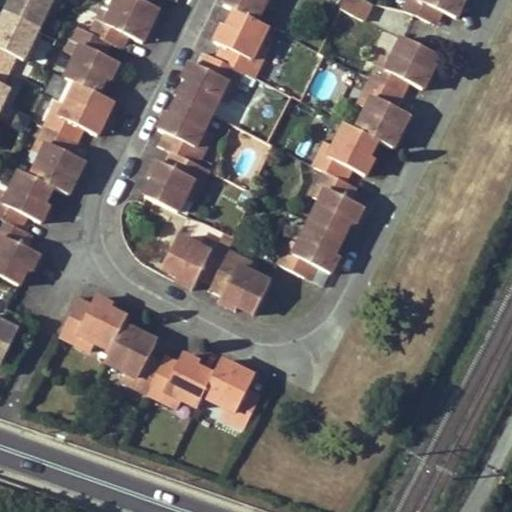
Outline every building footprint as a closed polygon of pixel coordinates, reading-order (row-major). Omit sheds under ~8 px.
[(5,0),(0,12),(0,104),(8,88),(0,83),(0,82),(6,69),(12,56),(21,60),(49,0),(5,0)] [(21,214),(29,218),(40,224),(49,206),(44,204),(51,189),(62,194),(70,177),(76,180),(85,162),(72,156),(64,152),(71,140),(77,127),(85,130),(96,136),(105,119),(100,117),(108,101),(97,95),(104,79),(108,81),(118,64),(106,58),(99,54),(104,42),(112,46),(115,47),(122,34),(130,38),(141,43),(149,27),(144,25),(152,8),(135,0),(116,0),(111,12),(103,9),(90,35),(77,29),(65,53),(75,58),(65,79),(76,86),(66,106),(58,103),(34,152),(41,156),(31,177),(19,172),(8,195),(0,191),(0,220),(1,221),(0,222),(0,278),(18,288),(26,270),(31,271),(38,254),(28,249),(21,245),(26,233),(23,231),(15,227),(21,214)] [(144,199),(178,214),(185,199),(189,191),(197,195),(208,171),(197,165),(208,142),(199,138),(203,131),(217,101),(221,92),(231,96),(242,74),(252,79),(264,53),(257,50),(261,43),(268,28),(256,22),(263,8),(267,0),(275,4),(277,0),(226,0),(223,7),(235,12),(227,27),(221,26),(214,43),(221,47),(234,53),(228,66),(215,60),(209,72),(198,67),(190,63),(181,81),(186,84),(179,99),(170,115),(166,113),(158,131),(165,134),(176,139),(170,153),(182,160),(176,172),(163,165),(156,162),(147,180),(153,182),(144,199)] [(275,4),(267,0),(263,8),(271,11),(275,4)] [(344,0),(341,11),(364,19),(370,2),(363,0),(344,0)] [(408,0),(403,12),(430,24),(436,11),(444,14),(455,19),(463,3),(458,0),(408,0)] [(157,11),(152,8),(144,25),(149,27),(157,11)] [(436,11),(430,24),(438,27),(444,14),(436,11)] [(122,34),(115,47),(123,51),(130,38),(122,34)] [(278,266),(303,280),(310,267),(318,270),(330,276),(338,258),(334,256),(342,240),(349,225),(354,227),(363,210),(351,204),(344,200),(350,188),(346,186),(338,182),(346,168),(353,172),(364,177),(373,160),(368,158),(376,143),(388,148),(396,131),(401,133),(409,116),(397,111),(390,107),(396,94),(403,81),(411,85),(421,91),(430,74),(423,71),(431,54),(401,39),(390,61),(382,57),(358,106),(366,110),(355,132),(344,126),(333,148),(324,144),(312,167),(323,174),(311,198),(320,202),(309,223),(298,245),(290,242),(278,266)] [(104,42),(99,54),(106,58),(112,46),(104,42)] [(257,50),(264,53),(267,47),(261,43),(257,50)] [(221,47),(215,60),(228,66),(234,53),(221,47)] [(430,74),(438,57),(431,54),(423,71),(430,74)] [(203,55),(198,67),(209,72),(215,60),(203,55)] [(411,85),(403,81),(396,94),(404,98),(411,85)] [(231,96),(221,92),(217,101),(227,105),(231,96)] [(404,98),(396,94),(390,107),(397,111),(404,98)] [(108,101),(100,117),(105,119),(113,103),(108,101)] [(85,130),(77,127),(71,140),(78,143),(85,130)] [(199,138),(208,142),(210,139),(212,135),(203,131),(199,138)] [(392,150),(401,133),(396,131),(388,148),(392,150)] [(159,147),(170,153),(176,139),(165,134),(159,147)] [(71,140),(64,152),(72,156),(78,143),(71,140)] [(163,165),(176,172),(182,160),(170,153),(163,165)] [(353,172),(346,168),(338,182),(346,186),(353,172)] [(76,180),(70,177),(62,194),(67,197),(76,180)] [(357,192),(350,188),(344,200),(351,204),(357,192)] [(197,195),(189,191),(185,199),(192,202),(197,195)] [(29,218),(21,214),(15,227),(23,231),(29,218)] [(34,237),(26,233),(21,245),(28,249),(34,237)] [(269,284),(253,276),(247,272),(251,265),(228,252),(203,239),(198,248),(177,237),(161,270),(176,278),(173,282),(192,292),(195,284),(201,272),(214,279),(227,286),(221,297),(217,305),(233,313),(236,307),(253,316),(269,284)] [(251,265),(247,272),(253,276),(258,268),(251,265)] [(310,267),(303,280),(310,283),(318,270),(310,267)] [(201,272),(195,284),(208,291),(214,279),(201,272)] [(208,291),(221,297),(227,286),(214,279),(208,291)] [(58,337),(83,349),(87,341),(96,345),(110,353),(104,363),(125,373),(121,381),(170,407),(174,398),(183,402),(195,409),(201,397),(224,409),(220,417),(244,430),(257,404),(244,397),(248,389),(253,378),(235,369),(233,373),(217,366),(212,377),(197,369),(200,363),(183,355),(178,364),(165,356),(162,362),(159,370),(145,363),(149,355),(156,341),(139,332),(136,339),(120,331),(123,325),(126,320),(109,311),(110,306),(94,298),(91,304),(78,298),(58,337)] [(0,365),(16,333),(0,325),(0,365)] [(120,331),(136,339),(139,332),(123,325),(120,331)] [(91,354),(96,345),(87,341),(83,349),(91,354)] [(162,362),(149,355),(145,363),(159,370),(162,362)] [(217,366),(233,373),(235,369),(220,361),(217,366)] [(244,397),(257,404),(261,396),(248,389),(244,397)] [(178,411),(183,402),(174,398),(170,407),(178,411)]
